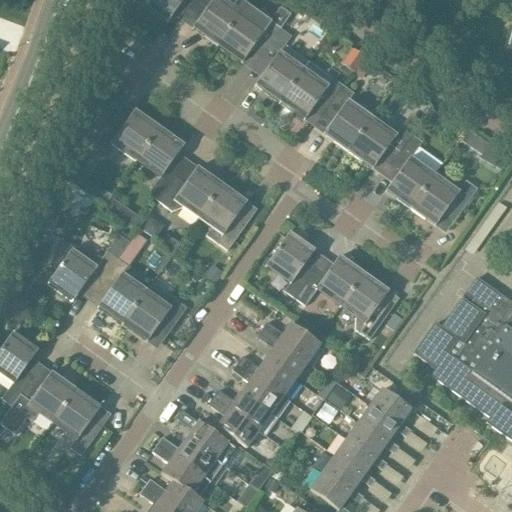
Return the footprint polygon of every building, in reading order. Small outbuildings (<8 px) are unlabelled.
[(186,16),(197,0),(147,0),(142,7),(167,25),(178,10),(186,16)] [(216,47),(245,5),(238,0),(197,0),(186,16),(188,17),(195,7),(204,14),(193,30),(216,47)] [(262,54),(279,29),(282,31),(292,16),(282,9),(271,23),(245,5),(216,47),(242,66),(254,49),(262,54)] [(279,104),(301,73),(278,57),(292,38),(282,31),(279,29),(262,54),(273,62),(255,87),(279,104)] [(316,105),(325,111),(342,87),(333,80),(325,90),(301,73),(279,104),(304,122),(316,105)] [(342,87),(325,111),(335,118),(323,136),(347,152),(371,118),(349,102),(354,95),(342,87)] [(134,163),(159,128),(135,111),(123,128),(112,121),(95,145),(105,152),(110,146),(134,163)] [(371,118),(347,152),(373,171),(385,154),(394,160),(411,135),(401,128),(396,136),(371,118)] [(148,195),(157,202),(174,178),(166,172),(184,146),(159,128),(134,163),(159,180),(148,195)] [(411,135),(394,160),(404,167),(386,193),(409,209),(434,175),(412,159),(423,144),(411,135)] [(477,135),(469,147),(491,161),(499,149),(477,135)] [(174,178),(157,202),(173,213),(182,209),(197,219),(221,185),(197,168),(185,185),(174,178)] [(434,175),(409,209),(435,228),(439,222),(449,229),(448,230),(449,231),(477,191),(466,183),(459,193),(434,175)] [(221,185),(197,219),(211,230),(206,237),(228,253),(245,228),(235,221),(247,204),(221,185)] [(39,229),(52,234),(61,210),(48,206),(39,229)] [(132,214),(125,224),(137,233),(145,222),(132,214)] [(294,300),(312,275),(303,269),(315,252),(290,234),(265,268),(289,285),(284,293),(294,300)] [(107,252),(117,260),(129,244),(119,236),(107,252)] [(90,278),(101,285),(118,260),(117,260),(107,252),(102,259),(59,243),(50,267),(57,272),(47,285),(73,303),(90,278)] [(340,309),(364,275),(339,257),(322,282),(312,275),(294,300),(305,308),(317,292),(340,309)] [(118,260),(101,285),(110,291),(97,308),(122,326),(147,292),(133,282),(139,275),(118,260)] [(389,293),(364,275),(340,309),(356,320),(355,331),(370,341),(387,317),(376,310),(389,293)] [(511,302),(511,304),(477,280),(441,329),(435,325),(413,355),(435,371),(431,377),(490,419),(486,424),(511,442),(511,302)] [(147,292),(122,326),(147,344),(159,327),(169,334),(187,310),(165,295),(160,301),(147,292)] [(262,332),(308,364),(307,365),(320,347),(290,325),(283,335),(267,324),(262,332)] [(265,360),(295,381),(295,382),(307,365),(308,364),(262,332),(256,339),(272,350),(265,360)] [(11,408),(29,383),(20,377),(38,351),(13,333),(0,351),(0,385),(8,391),(1,401),(11,408)] [(283,398),(290,403),(284,398),(295,382),(295,381),(265,360),(259,369),(242,358),(237,365),(283,398)] [(248,384),(242,393),(241,393),(272,415),(271,416),(278,420),(290,403),(283,398),(237,365),(232,372),(248,384)] [(51,424),(75,390),(51,373),(39,390),(29,383),(11,408),(33,423),(38,416),(51,424)] [(101,408),(75,390),(51,424),(76,442),(70,449),(82,458),(99,433),(88,426),(101,408)] [(369,408),(408,436),(410,432),(400,425),(411,411),(382,390),(369,408)] [(213,399),(259,432),(258,433),(259,433),(271,416),(272,415),(241,393),(242,393),(240,392),(233,402),(218,392),(213,399)] [(213,399),(208,407),(224,418),(216,428),(247,450),(259,433),(258,433),(259,432),(213,399)] [(316,417),(328,426),(337,413),(324,405),(316,417)] [(357,425),(396,453),(398,449),(389,442),(396,432),(406,439),(408,436),(369,408),(357,425)] [(186,441),(216,462),(228,445),(198,424),(182,412),(176,420),(192,432),(186,441)] [(345,441),(384,469),(387,466),(377,459),(384,448),(394,455),(396,453),(357,425),(345,441)] [(157,446),(204,479),(216,462),(186,441),(179,451),(162,439),(157,446)] [(333,458),(372,486),(375,482),(365,475),(372,465),(382,472),(384,469),(345,441),(333,458)] [(161,475),(203,504),(192,496),(204,479),(157,446),(152,454),(168,465),(161,475)] [(321,474),(361,502),(363,499),(353,492),(360,481),(370,488),(372,486),(333,458),(321,474)] [(321,474),(309,492),(336,511),(346,511),(341,508),(349,498),(359,505),(361,502),(321,474)] [(144,488),(178,511),(197,511),(203,504),(161,475),(172,484),(166,493),(150,481),(144,488)] [(50,484),(40,498),(53,508),(63,493),(50,484)] [(178,511),(144,488),(139,496),(153,505),(147,511),(178,511)]
